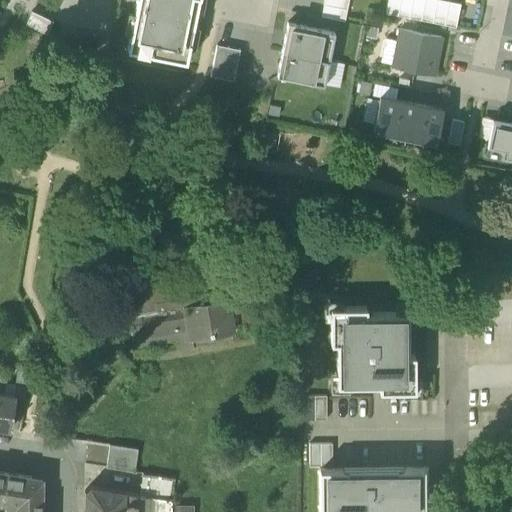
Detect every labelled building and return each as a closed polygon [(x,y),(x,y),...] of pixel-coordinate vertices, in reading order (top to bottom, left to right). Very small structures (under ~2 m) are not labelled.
[(197,0),(135,0),(126,49),(185,61),(197,0)] [(348,0),(323,0),(323,5),(346,10),(348,0)] [(397,16),(399,0),(387,0),(385,13),(397,16)] [(408,18),(411,0),(399,0),(397,16),(408,18)] [(420,20),(424,0),(411,0),(408,18),(420,20)] [(432,23),(436,0),(424,0),(420,20),(432,23)] [(443,25),(448,2),(440,0),(436,0),(432,23),(443,25)] [(455,27),(460,4),(448,2),(443,25),(455,27)] [(346,10),(323,5),(320,17),(344,21),(346,10)] [(53,21),(31,11),(24,24),(46,34),(53,21)] [(287,22),(281,51),(328,60),(334,31),(287,22)] [(433,74),(441,37),(399,28),(396,40),(391,66),(433,74)] [(379,64),(391,66),(396,40),(384,38),(379,64)] [(216,44),(209,76),(233,81),(239,49),(216,44)] [(328,60),(281,51),(276,76),(322,85),(328,60)] [(341,63),(328,60),(322,85),(335,87),(341,63)] [(379,96),(392,99),(394,87),(375,83),(372,95),(379,96)] [(434,141),(441,109),(392,99),(379,96),(378,100),(373,124),(372,129),(434,141)] [(373,124),(378,100),(366,98),(361,122),(373,124)] [(487,139),(491,119),(481,117),(477,137),(487,139)] [(463,122),(452,119),(447,143),(458,145),(463,122)] [(501,157),(511,159),(511,122),(491,119),(487,139),(486,145),(484,145),(482,156),(500,159),(501,157)] [(108,302),(115,274),(106,272),(101,304),(103,304),(103,302),(108,302)] [(102,322),(127,318),(157,312),(156,305),(163,303),(157,274),(148,276),(133,277),(132,274),(129,272),(125,273),(123,275),(115,274),(108,302),(103,302),(103,304),(101,304),(101,322),(102,322)] [(157,274),(163,303),(178,301),(163,272),(157,274)] [(264,294),(157,312),(127,318),(129,334),(132,348),(190,339),(190,337),(231,330),(231,326),(268,320),(264,294)] [(366,307),(330,307),(330,343),(336,343),(336,385),(378,384),(378,391),(414,390),(414,355),(408,355),(408,313),(366,313),(366,307)] [(102,322),(105,338),(129,334),(127,318),(102,322)] [(231,326),(231,330),(269,324),(268,320),(231,326)] [(14,397),(0,395),(0,429),(9,430),(14,397)] [(313,395),(302,395),(302,419),(314,419),(313,395)] [(325,395),(313,395),(314,419),(326,419),(325,395)] [(54,429),(43,428),(42,435),(52,437),(54,429)] [(308,443),(308,465),(319,465),(320,443),(308,443)] [(331,443),(320,443),(319,465),(331,465),(331,443)] [(106,468),(134,472),(137,451),(109,446),(106,468)] [(318,469),(318,511),(428,511),(428,468),(318,469)] [(0,472),(0,503),(4,504),(15,506),(13,511),(40,511),(41,491),(29,489),(31,477),(0,472)] [(139,495),(168,500),(168,499),(172,478),(142,473),(139,494),(139,495)] [(122,511),(123,492),(123,491),(89,487),(84,491),(83,511),(122,511)] [(123,492),(122,511),(170,511),(171,499),(168,499),(168,500),(139,495),(139,494),(123,492)]
